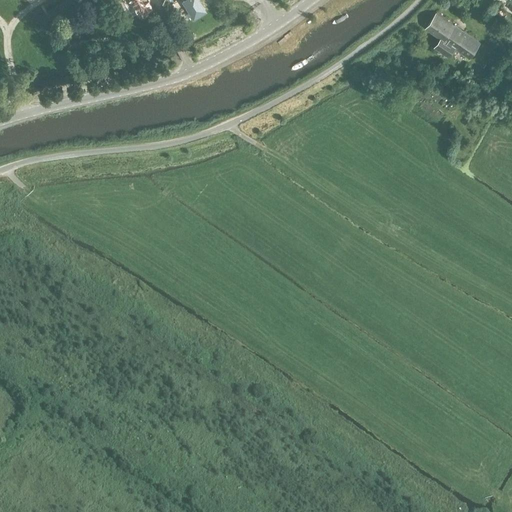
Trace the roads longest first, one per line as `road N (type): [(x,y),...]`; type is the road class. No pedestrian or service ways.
road 1 (unclassified): [(0,172),(231,126),(338,64),(417,0)]
road 2 (tertiary): [(312,0),(281,25),(167,82),(0,123)]
road 3 (track): [(477,284),(231,126)]
road 4 (track): [(171,187),(147,208),(72,226),(164,280)]
road 5 (track): [(39,0),(9,30),(7,47),(26,114)]
